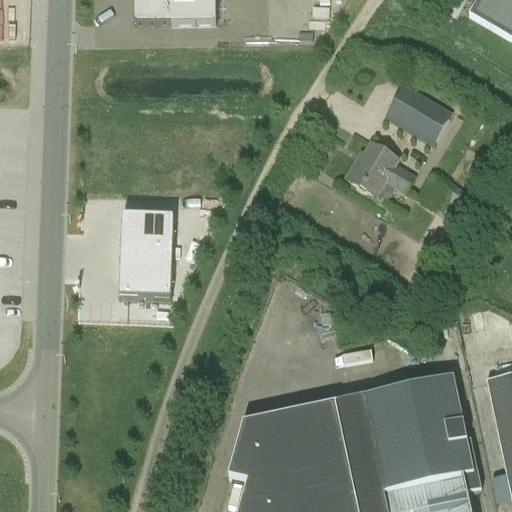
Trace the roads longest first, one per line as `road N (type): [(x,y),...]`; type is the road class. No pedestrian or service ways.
road 1 (unclassified): [(141,511),(186,358),(243,224),(378,0)]
road 2 (unclassified): [(43,412),(59,0)]
